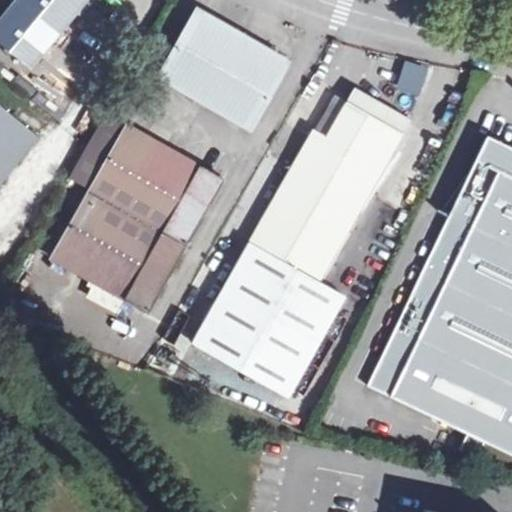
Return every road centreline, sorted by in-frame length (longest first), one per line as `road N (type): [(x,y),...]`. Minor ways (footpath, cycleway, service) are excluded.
road 1 (residential): [(324,511),(332,463),(511,499)]
road 2 (unclassified): [(511,49),(314,0)]
